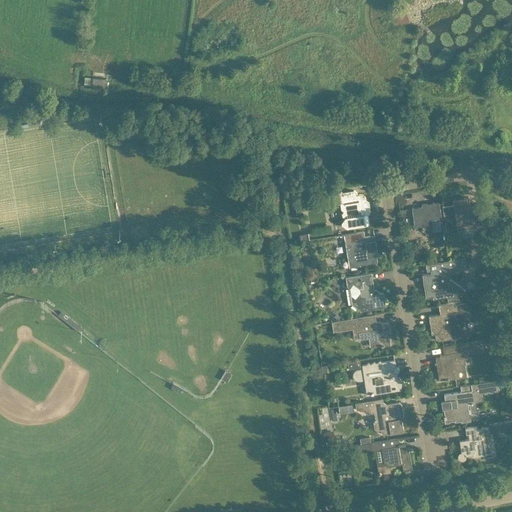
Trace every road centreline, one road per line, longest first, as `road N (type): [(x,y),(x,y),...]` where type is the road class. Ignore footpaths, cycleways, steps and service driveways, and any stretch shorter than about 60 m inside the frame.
road 1 (residential): [(511,200),(473,177),(386,189),(429,461)]
road 2 (unknown): [(284,234),(326,511)]
